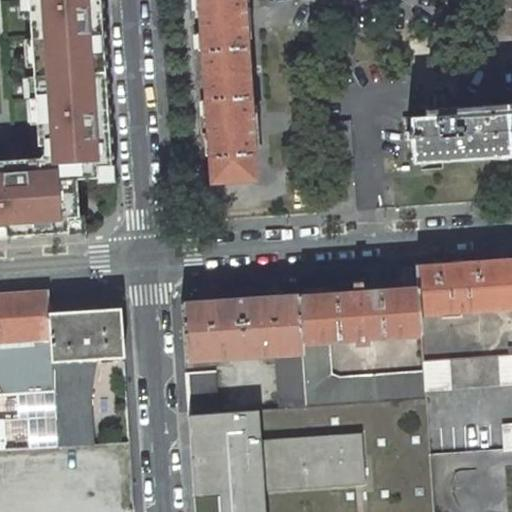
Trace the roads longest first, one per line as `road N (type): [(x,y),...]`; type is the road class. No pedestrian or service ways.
road 1 (residential): [(511,230),(145,255)]
road 2 (residential): [(145,255),(165,511)]
road 3 (residential): [(128,0),(145,255)]
road 4 (residential): [(145,255),(0,266)]
